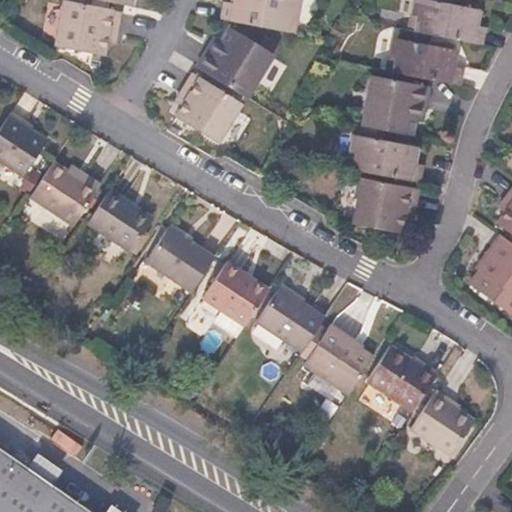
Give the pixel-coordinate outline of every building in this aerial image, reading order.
[(117,36),(122,11),(64,0),(63,0),(55,46),(104,55),(107,42),(108,34),(117,36)] [(299,19),(302,0),(300,0),(234,0),(233,4),(225,2),(222,18),(288,31),(291,17),(298,18),(299,19)] [(476,25),(479,10),(451,4),(443,2),(442,0),(414,0),(412,15),(418,16),(414,31),(422,33),(431,34),(482,44),(485,27),(476,25)] [(295,32),(298,18),(291,17),(288,31),(295,32)] [(247,98),(274,55),(229,27),(217,44),(213,51),(208,48),(196,67),(247,98)] [(454,65),(457,51),(428,45),(421,43),(422,33),(414,31),(409,30),(408,30),(401,28),(399,39),(393,38),(389,56),(390,56),(395,57),(393,72),(460,85),(463,68),(458,67),(454,65)] [(428,45),(431,34),(422,33),(421,43),(428,45)] [(115,44),(117,36),(108,34),(107,42),(115,44)] [(213,51),(217,44),(212,41),(208,48),(213,51)] [(393,72),(395,57),(390,56),(389,56),(386,71),(393,72)] [(217,143),(241,104),(192,73),(179,94),(186,98),(181,105),(174,116),(217,143)] [(424,115),(429,86),(371,75),(361,125),(382,129),(390,131),(413,135),(415,120),(417,113),(424,115)] [(181,105),(186,98),(179,94),(175,101),(181,105)] [(47,141),(25,127),(28,123),(11,112),(0,128),(0,161),(22,177),(47,141)] [(423,122),(424,115),(417,113),(415,120),(423,122)] [(414,163),(417,147),(388,141),(380,140),(382,129),(361,125),(359,136),(353,135),(350,152),(355,154),(352,169),(420,181),(423,165),(414,163)] [(388,141),(390,131),(382,129),(380,140),(388,141)] [(292,156),(296,145),(287,141),(283,152),(292,156)] [(67,170),(53,161),(30,197),(74,226),(97,191),(67,170)] [(101,185),(71,165),(67,170),(97,191),(101,185)] [(27,193),(40,174),(33,170),(31,169),(19,188),(26,193),(27,193)] [(414,213),(419,189),(361,178),(352,224),(402,233),(404,220),(406,211),(414,213)] [(511,234),(511,188),(503,202),(509,206),(505,212),(497,223),(511,234)] [(145,231),(151,222),(130,208),(133,204),(110,189),(87,223),(131,252),(132,251),(145,231)] [(509,206),(503,202),(498,208),(505,212),(509,206)] [(153,217),(133,204),(130,208),(151,222),(153,217)] [(412,221),(414,213),(406,211),(404,220),(412,221)] [(192,293),(215,257),(169,226),(146,261),(192,293)] [(136,254),(149,234),(145,231),(132,251),(136,254)] [(511,244),(500,235),(481,260),(484,262),(478,270),(469,283),(511,315),(511,244)] [(478,270),(484,262),(481,260),(475,268),(478,270)] [(266,293),(245,280),(248,275),(226,261),(202,298),(221,310),(244,326),(266,293)] [(269,289),(248,275),(245,280),(266,293),(269,289)] [(325,317),(279,287),(256,321),(302,352),(320,325),(325,317)] [(244,326),(221,310),(212,323),(235,338),(244,326)] [(373,356),(357,345),(359,343),(330,324),(327,329),(304,364),(348,395),(373,356)] [(304,364),(327,329),(320,325),(302,352),(297,360),(304,364)] [(413,412),(438,373),(416,359),(415,362),(391,345),(367,382),(413,412)] [(450,456),(474,420),(453,406),(455,404),(436,391),(410,429),(450,456)] [(0,511),(90,511),(0,448),(0,511)]
